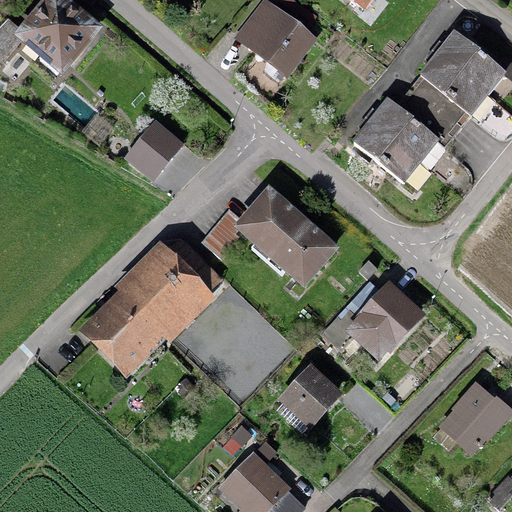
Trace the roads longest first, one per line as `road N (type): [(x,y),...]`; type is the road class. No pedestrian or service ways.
road 1 (residential): [(267,131),(0,381)]
road 2 (residential): [(423,264),(267,131)]
road 3 (residential): [(267,131),(112,0)]
road 4 (residential): [(511,154),(423,264)]
